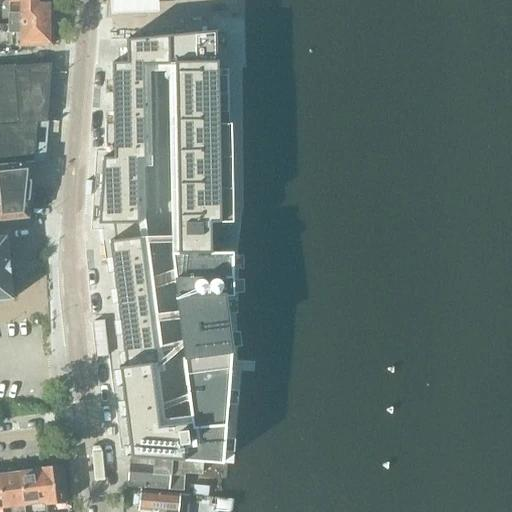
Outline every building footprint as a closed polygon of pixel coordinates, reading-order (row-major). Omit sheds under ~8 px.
[(8,13),(8,22),(52,22),(52,1),(46,1),(45,0),(20,0),(20,2),(11,2),(12,13),(8,13)] [(156,0),(109,0),(109,13),(157,12),(156,0)] [(52,22),(8,22),(8,33),(20,33),(20,45),(52,45),(52,22)] [(98,221),(98,224),(113,224),(115,240),(109,241),(111,258),(113,273),(115,289),(117,304),(119,320),(121,335),(123,352),(125,364),(125,366),(119,367),(119,369),(121,386),(123,400),(125,417),(129,445),(130,455),(130,458),(184,462),(189,462),(168,254),(211,253),(210,222),(231,221),(228,69),(218,70),(217,61),(216,61),(216,48),(216,33),(216,31),(126,40),(126,48),(126,62),(118,63),(111,63),(112,80),(112,93),(112,111),(113,125),(113,143),(113,157),(106,157),(102,157),(101,175),(100,190),(99,206),(98,221)] [(0,221),(27,219),(33,160),(36,160),(39,159),(40,156),(41,152),(40,149),(37,147),(35,146),(37,123),(46,122),(51,64),(0,68),(0,221)] [(0,299),(10,299),(13,299),(12,297),(10,276),(8,259),(6,239),(6,236),(4,237),(0,237),(0,299)] [(211,253),(168,254),(189,462),(221,465),(221,463),(222,463),(232,351),(231,351),(224,296),(233,296),(232,252),(211,253)] [(130,458),(128,486),(182,490),(184,472),(201,473),(220,474),(221,465),(189,462),(184,462),(130,458)] [(61,465),(41,468),(46,505),(66,503),(61,465)] [(34,468),(19,470),(24,505),(45,502),(46,505),(41,468),(41,470),(35,471),(34,468)] [(13,471),(0,472),(0,491),(2,508),(24,505),(19,470),(19,473),(13,473),(13,471)] [(159,511),(191,511),(193,496),(140,491),(140,495),(137,495),(136,505),(138,506),(138,509),(159,511)]
